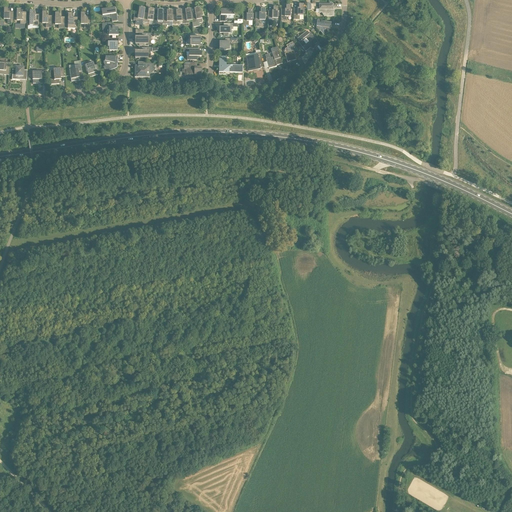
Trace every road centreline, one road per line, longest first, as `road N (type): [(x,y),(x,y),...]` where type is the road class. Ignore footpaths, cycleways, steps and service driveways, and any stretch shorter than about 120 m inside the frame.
road 1 (primary): [(0,156),(156,134),(277,136),(391,161),(511,214)]
road 2 (track): [(36,180),(162,152),(281,150)]
road 3 (residential): [(0,91),(70,97),(110,87),(126,65),(126,0)]
road 4 (residential): [(343,0),(339,30),(291,76),(249,88),(215,85)]
road 5 (track): [(511,472),(497,440),(491,316)]
